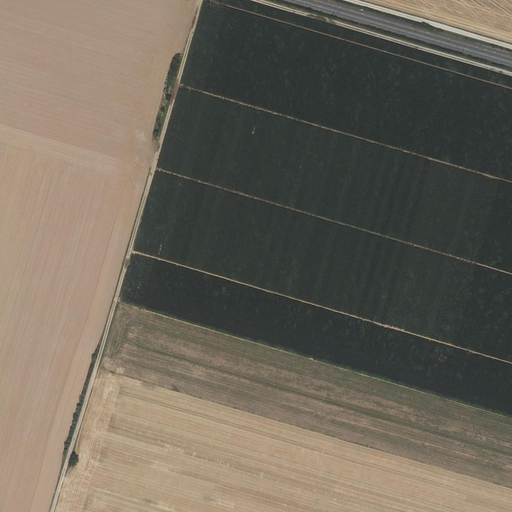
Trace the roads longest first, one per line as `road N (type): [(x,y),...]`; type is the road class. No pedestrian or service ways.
road 1 (track): [(511,76),(247,0),(203,0),(50,511)]
road 2 (track): [(351,0),(511,46)]
